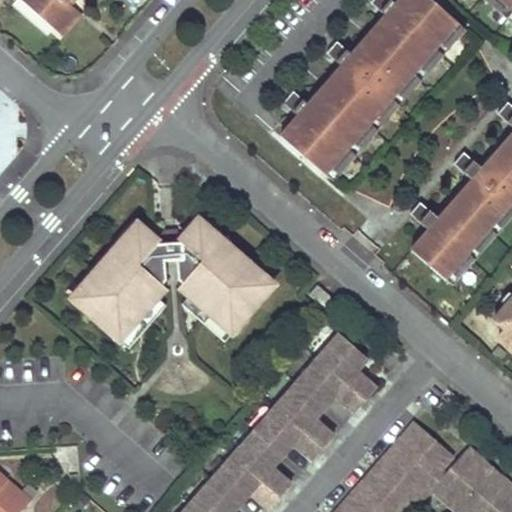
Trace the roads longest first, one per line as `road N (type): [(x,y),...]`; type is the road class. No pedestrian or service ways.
road 1 (residential): [(511,412),(155,99)]
road 2 (tertiary): [(0,279),(122,138)]
road 3 (tertiary): [(155,99),(243,0)]
